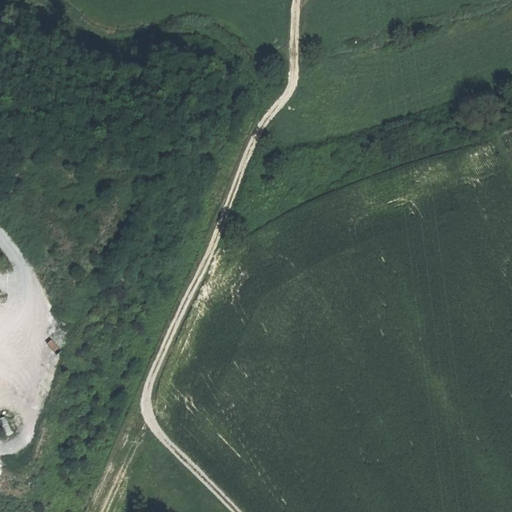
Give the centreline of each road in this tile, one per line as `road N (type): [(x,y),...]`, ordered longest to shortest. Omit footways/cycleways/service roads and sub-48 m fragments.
road 1 (track): [(234,511),(148,422),(140,401),(178,318),(250,198),(258,137),(294,78),(300,0)]
road 2 (unknown): [(0,234),(25,281),(0,366)]
